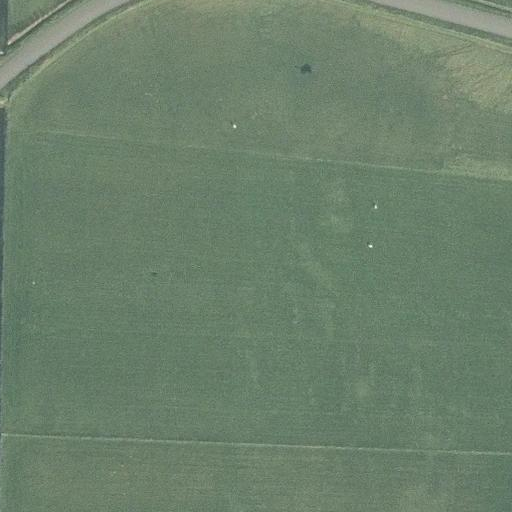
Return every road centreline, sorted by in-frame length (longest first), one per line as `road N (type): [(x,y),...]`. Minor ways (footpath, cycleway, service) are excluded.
road 1 (unclassified): [(0,82),(118,0)]
road 2 (unclassified): [(392,0),(511,33)]
